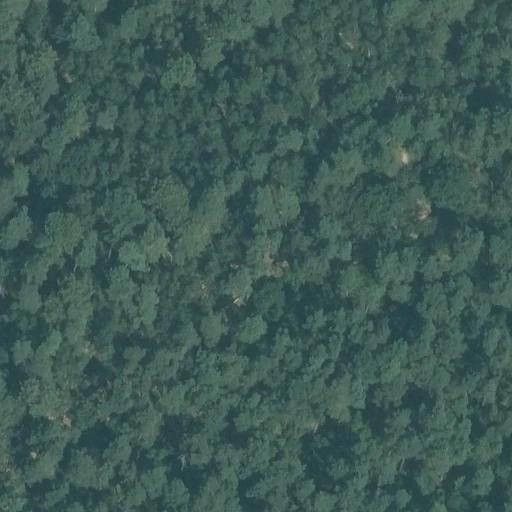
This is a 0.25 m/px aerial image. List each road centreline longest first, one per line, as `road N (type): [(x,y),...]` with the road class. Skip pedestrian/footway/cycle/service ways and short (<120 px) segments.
road 1 (track): [(0,315),(137,194),(108,126),(59,63),(55,0)]
road 2 (unknown): [(511,103),(344,0)]
